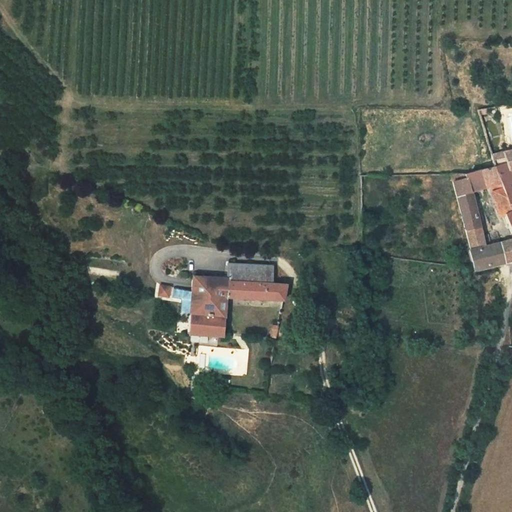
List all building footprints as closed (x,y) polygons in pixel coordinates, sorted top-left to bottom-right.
[(511,178),(509,170),(511,169),(511,150),(503,152),(491,156),(494,167),(501,182),(510,207),(511,211),(505,214),(511,231),(511,178)] [(511,239),(503,242),(491,245),(485,246),(482,235),(479,223),(475,206),(471,191),(491,185),(501,182),(494,167),(487,168),(464,174),(464,173),(451,174),(475,269),(511,260),(511,239)] [(491,185),(502,215),(505,214),(511,211),(510,207),(501,182),(491,185)] [(478,206),(475,206),(479,223),(483,222),(482,216),(482,215),(482,214),(482,213),(481,212),(481,211),(480,211),(480,210),(479,210),(478,206)] [(488,234),(482,235),(485,246),(491,245),(488,234)] [(227,282),(272,284),(273,266),(229,264),(227,279),(227,282)] [(223,337),(226,298),(227,282),(227,279),(193,276),(192,291),(189,315),(187,334),(223,337)] [(227,282),(226,298),(283,301),(284,296),(286,289),(286,285),(272,284),(227,282)] [(170,288),(160,287),(159,297),(169,299),(170,288)] [(192,291),(174,289),(173,299),(182,300),(181,314),(189,315),(192,291)] [(272,325),(270,337),(276,338),(278,326),(272,325)]
